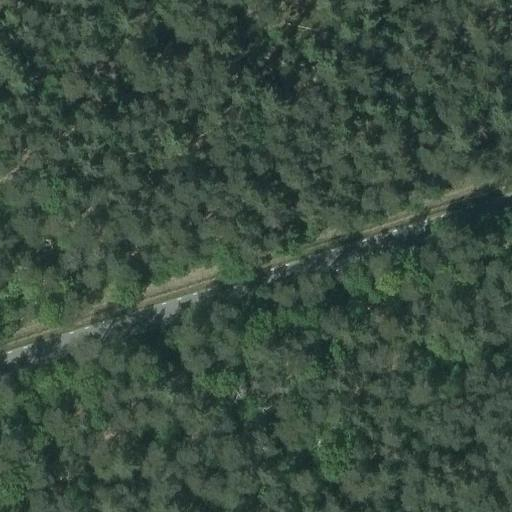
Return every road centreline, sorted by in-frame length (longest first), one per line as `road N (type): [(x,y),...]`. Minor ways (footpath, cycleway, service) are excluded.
road 1 (unclassified): [(0,366),(511,203)]
road 2 (track): [(511,178),(0,340)]
